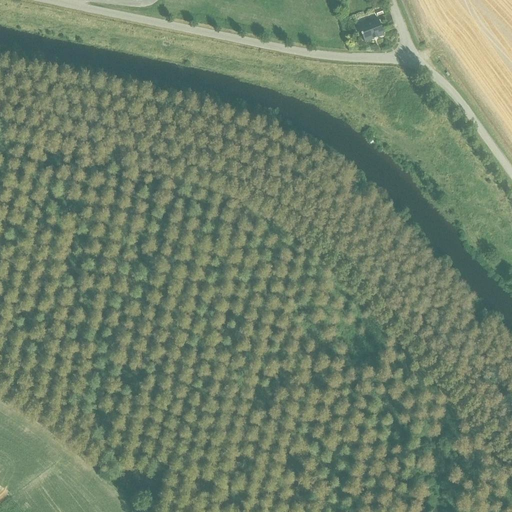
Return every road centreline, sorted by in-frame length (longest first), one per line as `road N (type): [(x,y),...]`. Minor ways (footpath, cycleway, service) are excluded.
road 1 (unclassified): [(63,4),(308,53),(404,59)]
road 2 (unclassified): [(511,174),(436,74),(404,59)]
